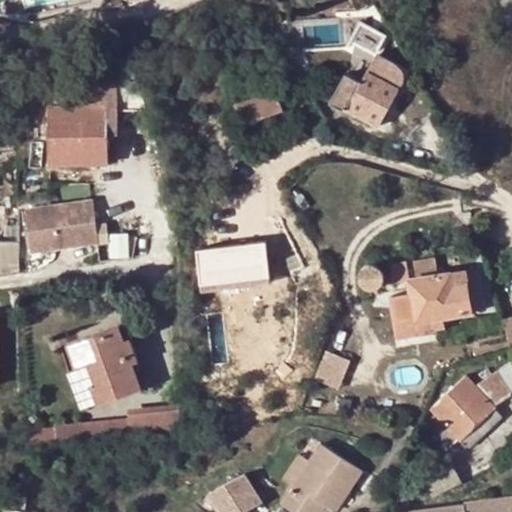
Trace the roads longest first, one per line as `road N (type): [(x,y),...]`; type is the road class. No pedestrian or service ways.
road 1 (unknown): [(468,179),(317,147),(270,182)]
road 2 (residential): [(0,28),(127,18),(170,0)]
